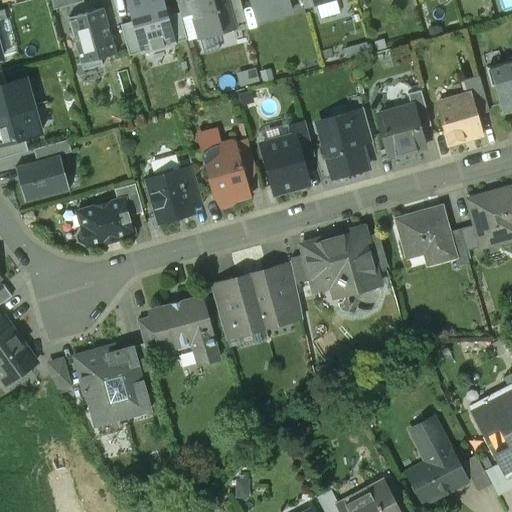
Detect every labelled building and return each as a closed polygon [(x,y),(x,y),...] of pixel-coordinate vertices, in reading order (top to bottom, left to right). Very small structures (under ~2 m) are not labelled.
[(83,0),(50,0),(53,10),(84,3),(83,0)] [(168,16),(163,0),(127,0),(126,1),(132,22),(140,53),(141,54),(176,44),(176,43),(168,16)] [(192,15),(188,0),(176,0),(180,13),(181,18),(192,15)] [(188,0),(192,15),(199,38),(232,29),(234,28),(226,0),(188,0)] [(226,0),(234,28),(232,29),(233,33),(247,29),(238,0),(226,0)] [(287,0),(251,0),(258,22),(291,12),(288,1),(287,0)] [(314,0),(301,0),(304,9),(317,6),(316,3),(315,3),(314,0)] [(103,9),(69,18),(83,70),(102,65),(100,58),(115,54),(103,9)] [(180,13),(168,16),(176,43),(187,40),(181,18),(180,13)] [(129,56),(140,53),(132,22),(120,25),(129,56)] [(366,43),(343,50),(346,61),(370,55),(366,43)] [(511,60),(486,68),(491,86),(494,86),(501,113),(511,109),(511,60)] [(463,81),(467,94),(470,93),(476,115),(489,112),(479,76),(463,81)] [(6,84),(0,85),(0,114),(33,105),(26,78),(6,84)] [(407,94),(411,105),(412,105),(419,129),(431,126),(420,91),(407,94)] [(467,94),(436,103),(448,145),(482,135),(476,115),(470,93),(467,94)] [(33,105),(0,114),(0,143),(24,137),(41,133),(33,105)] [(411,105),(377,115),(389,158),(424,148),(419,129),(412,105),(411,105)] [(350,111),(351,115),(352,115),(361,146),(373,142),(363,108),(350,111)] [(351,115),(318,124),(333,178),(367,168),(361,146),(352,115),(351,115)] [(289,125),(292,136),(294,135),(301,159),(314,156),(304,121),(289,125)] [(292,136),(261,145),(275,194),(294,189),(292,184),(307,180),(301,159),(294,135),(292,136)] [(24,137),(0,143),(0,158),(28,151),(24,137)] [(247,139),(236,142),(244,171),(255,168),(247,139)] [(34,150),(37,161),(60,155),(71,152),(68,140),(34,150)] [(211,147),(202,155),(212,192),(219,209),(231,206),(236,202),(251,197),(244,171),(236,142),(231,140),(220,142),(220,145),(211,147)] [(37,161),(15,167),(25,202),(69,189),(60,155),(37,161)] [(194,169),(182,173),(192,208),(203,204),(194,169)] [(155,178),(147,180),(158,222),(193,213),(192,208),(182,173),(181,171),(172,173),(172,171),(154,175),(155,178)] [(114,189),(118,201),(124,199),(129,216),(143,212),(135,184),(114,189)] [(511,186),(468,199),(475,224),(482,247),(511,238),(511,186)] [(118,201),(78,212),(81,226),(79,227),(75,235),(77,243),(86,247),(105,241),(104,237),(115,234),(116,238),(134,234),(129,216),(124,199),(118,201)] [(440,207),(397,219),(407,256),(422,252),(425,263),(453,255),(454,255),(447,231),(440,207)] [(475,224),(459,228),(465,251),(482,247),(475,224)] [(465,251),(459,228),(447,231),(454,255),(453,255),(456,266),(469,263),(465,251)] [(363,229),(304,247),(305,253),(311,279),(314,291),(330,289),(333,299),(383,286),(379,268),(374,269),(365,236),(363,229)] [(378,232),(365,236),(374,269),(379,268),(387,265),(378,232)] [(311,279),(305,253),(290,258),(291,265),(295,283),(311,279)] [(295,283),(291,265),(277,268),(292,321),(302,318),(295,283)] [(277,268),(250,275),(266,329),(292,321),(277,268)] [(250,275),(224,283),(239,337),(266,329),(250,275)] [(239,337),(224,283),(211,286),(227,340),(239,337)] [(0,304),(12,296),(3,284),(0,286),(0,304)] [(201,298),(149,312),(150,316),(159,346),(160,351),(177,346),(178,350),(193,346),(198,364),(218,358),(201,298)] [(16,332),(4,316),(2,318),(0,319),(0,376),(6,384),(35,363),(14,334),(16,332)] [(159,346),(150,316),(137,320),(144,344),(146,350),(159,346)] [(144,344),(132,348),(141,383),(154,379),(146,350),(144,344)] [(86,392),(95,425),(149,410),(141,383),(132,348),(98,357),(97,351),(75,357),(84,393),(86,392)] [(49,356),(50,385),(72,384),(70,355),(49,356)] [(511,371),(503,376),(508,386),(511,383),(511,371)] [(511,383),(508,386),(468,407),(483,436),(500,427),(509,445),(493,454),(498,464),(505,477),(510,475),(511,473),(511,383)] [(434,416),(410,429),(427,462),(408,472),(424,503),(467,480),(434,416)] [(478,459),(465,466),(478,491),(491,484),(484,471),(478,459)] [(498,464),(484,471),(491,484),(497,496),(511,488),(511,479),(510,475),(505,477),(498,464)] [(338,503),(337,504),(340,511),(400,511),(383,480),(367,488),(369,492),(340,507),(338,503)] [(340,511),(337,504),(338,503),(331,489),(316,497),(324,511),(340,511)]
